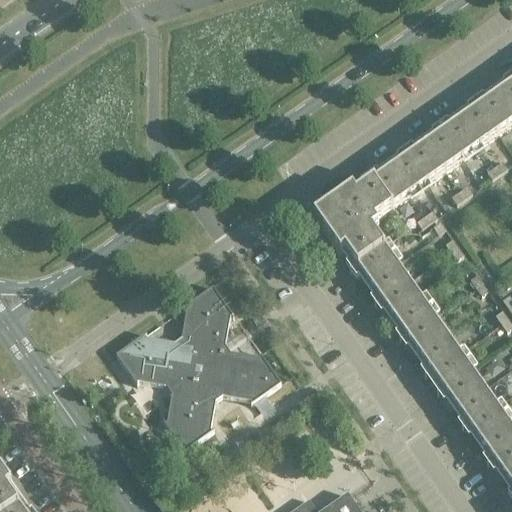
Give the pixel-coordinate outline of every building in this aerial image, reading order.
[(511,80),(314,220),(511,501),(511,432),(372,235),(379,230),(375,225),(511,128),(511,80)] [(502,166),(494,171),(500,179),(507,173),(502,166)] [(500,179),(494,171),(487,177),(492,184),(500,179)] [(467,191),(459,196),(464,204),(472,198),(467,191)] [(464,204),(459,196),(451,202),(456,209),(464,204)] [(432,215),(424,221),(429,228),(437,223),(432,215)] [(429,228),(424,221),(416,226),(421,234),(429,228)] [(440,227),(433,232),(438,240),(445,235),(440,227)] [(458,252),(452,244),(445,249),(451,257),(458,252)] [(463,260),(458,252),(451,257),(456,265),(463,260)] [(483,288),(477,280),(470,285),(476,293),(483,288)] [(488,295),(483,288),(476,293),(481,300),(488,295)] [(213,291),(183,312),(183,313),(185,312),(186,314),(181,342),(174,347),(146,342),(145,341),(146,339),(146,338),(116,360),(137,389),(138,389),(137,387),(138,386),(167,391),(172,398),(167,426),(165,427),(164,426),(163,426),(184,456),(214,435),(213,434),(212,435),(210,434),(215,405),(222,400),(251,405),(252,407),(250,408),(251,409),(281,388),(260,358),(259,359),(260,361),(258,362),(230,357),(227,353),(225,350),(230,322),(232,320),(233,322),(234,321),(213,291)] [(511,303),(510,300),(502,305),(509,314),(511,311),(511,303)] [(508,323),(502,315),(495,321),(501,328),(508,323)] [(511,332),(511,329),(508,323),(501,328),(506,336),(511,332)] [(0,511),(28,511),(11,488),(0,472),(0,511)] [(313,511),(308,504),(297,511),(357,511),(348,498),(328,511),(313,511)]
